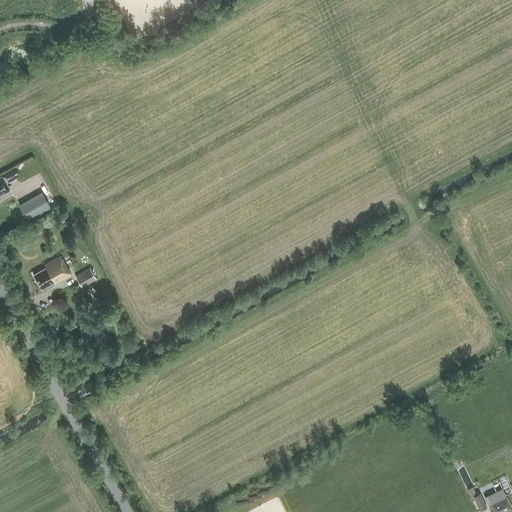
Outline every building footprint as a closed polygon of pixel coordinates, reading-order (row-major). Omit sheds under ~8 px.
[(14,169),(5,174),(9,182),(19,177),(14,169)] [(0,195),(10,190),(3,176),(0,177),(0,195)] [(19,205),(27,219),(49,206),(41,192),(19,205)] [(55,284),(71,275),(60,256),(45,265),(46,267),(33,274),(41,289),(54,281),(55,284)] [(96,278),(90,267),(88,264),(81,268),(83,271),(75,276),(82,287),(96,278)] [(483,479),(499,471),(496,465),(480,473),(483,479)] [(473,482),(480,478),(478,473),(470,477),(473,482)] [(473,486),(467,488),(473,500),(474,499),(479,510),(487,507),(480,492),(477,494),(473,486)] [(502,488),(485,497),(489,505),(491,511),(504,511),(505,511),(511,508),(507,497),(502,488)]
